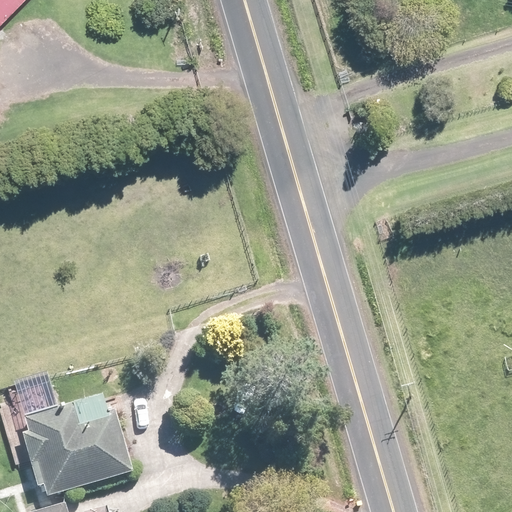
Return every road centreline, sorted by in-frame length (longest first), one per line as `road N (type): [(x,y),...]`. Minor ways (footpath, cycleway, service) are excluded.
road 1 (tertiary): [(242,0),(389,511)]
road 2 (unknown): [(268,90),(511,24)]
